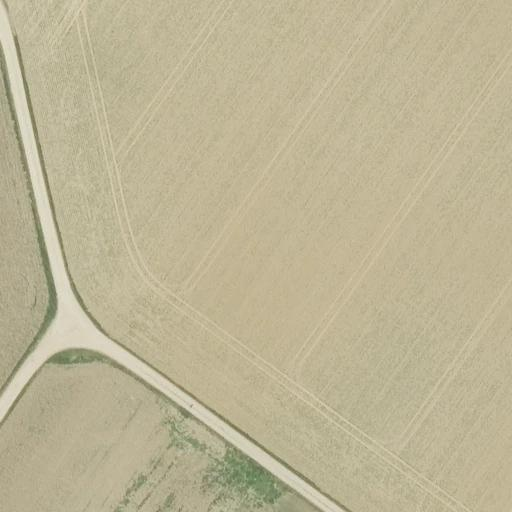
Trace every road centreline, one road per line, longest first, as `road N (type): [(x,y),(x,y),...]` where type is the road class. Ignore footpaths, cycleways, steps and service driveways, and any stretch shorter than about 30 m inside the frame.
road 1 (track): [(326,511),(71,324)]
road 2 (track): [(71,324),(0,28)]
